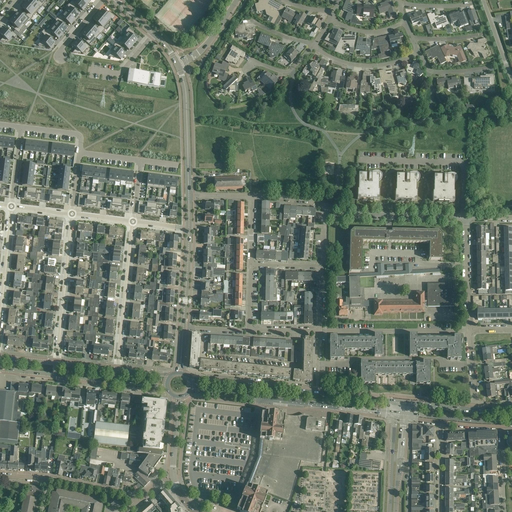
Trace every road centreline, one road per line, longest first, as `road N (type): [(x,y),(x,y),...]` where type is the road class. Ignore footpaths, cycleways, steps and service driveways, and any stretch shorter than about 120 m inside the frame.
road 1 (secondary): [(401,401),(189,378)]
road 2 (secondary): [(189,388),(395,413)]
road 3 (secondary): [(0,369),(166,386)]
road 4 (residential): [(461,217),(462,161),(358,160)]
road 5 (residential): [(56,362),(71,213)]
road 6 (residential): [(320,331),(468,330)]
road 7 (residential): [(116,369),(132,222)]
road 8 (residential): [(0,474),(128,494),(136,504)]
road 9 (residential): [(461,217),(325,214)]
road 10 (tertiary): [(188,195),(178,63)]
